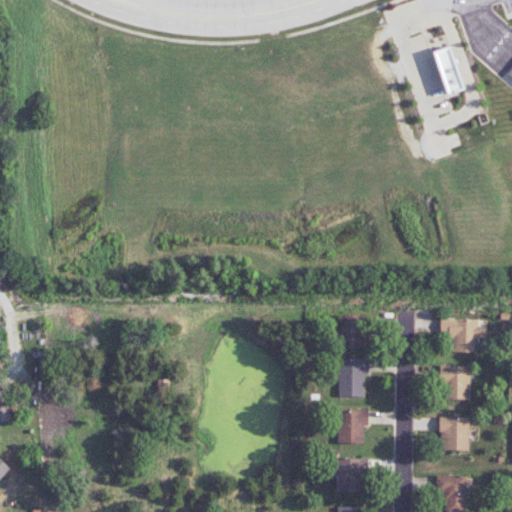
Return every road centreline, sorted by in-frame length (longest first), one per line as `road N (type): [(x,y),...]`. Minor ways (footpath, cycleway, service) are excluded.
road 1 (tertiary): [(123,0),(221,20),(323,0)]
road 2 (residential): [(408,511),(411,351)]
